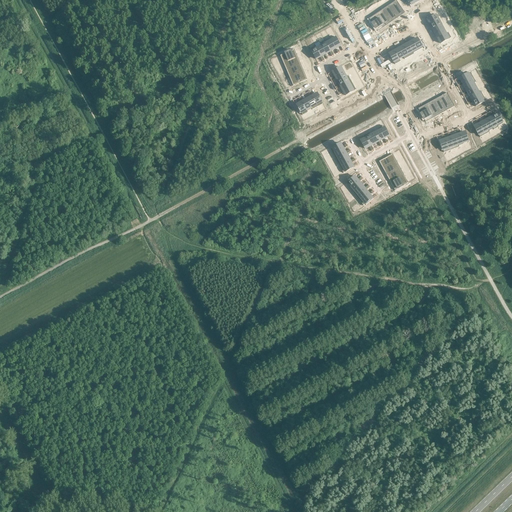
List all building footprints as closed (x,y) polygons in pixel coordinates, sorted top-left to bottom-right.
[(390,5),(389,5),(398,18),(397,16),(404,12),(404,13),(405,13),(396,0),(396,1),(390,6),(390,5)] [(383,9),(391,22),(392,22),(391,21),(397,17),(398,18),(389,5),(390,6),(383,10),(383,9)] [(376,14),(385,27),(384,25),(390,21),(391,22),(383,9),(382,10),(383,10),(377,15),(376,14)] [(369,18),(369,19),(378,31),(377,30),(384,26),(384,27),(385,27),(376,14),(376,15),(370,19),(369,18)] [(437,15),(428,20),(430,24),(430,25),(440,20),(437,15)] [(440,20),(430,25),(431,26),(433,30),(442,24),(440,20)] [(442,24),(433,30),(435,33),(435,34),(444,29),(441,25),(442,25),(442,24)] [(444,29),(435,34),(436,35),(438,39),(448,33),(446,34),(444,29)] [(448,33),(438,39),(440,43),(451,38),(448,33)] [(330,38),(329,38),(335,49),(336,48),(340,46),(341,46),(339,41),(338,42),(335,37),(330,39),(330,38)] [(323,38),(319,41),(320,43),(326,54),(330,52),(331,51),(325,41),(323,38)] [(329,38),(325,41),(331,51),(332,51),(335,49),(329,38)] [(413,40),(412,41),(418,51),(423,48),(417,38),(413,40)] [(411,42),(408,43),(414,54),(413,53),(418,51),(412,41),(411,42)] [(319,42),(315,44),(316,46),(315,46),(321,57),(322,56),(326,54),(320,43),(320,44),(319,42)] [(404,45),(403,46),(409,57),(414,54),(408,43),(404,45)] [(315,46),(310,49),(314,55),(315,58),(316,59),(320,57),(321,57),(315,46)] [(402,47),(399,48),(405,59),(409,57),(403,46),(402,47)] [(396,50),(394,51),(400,61),(401,61),(399,59),(403,57),(404,59),(405,59),(399,48),(396,50)] [(294,49),(280,55),(280,56),(281,56),(284,62),(283,63),(297,57),(296,57),(293,50),(294,50),(294,49)] [(389,54),(388,54),(393,63),(394,62),(395,64),(400,61),(394,51),(393,51),(389,54)] [(283,63),(281,64),(284,71),(286,70),(286,71),(301,64),(299,65),(296,58),(298,57),(297,57),(283,63)] [(286,71),(285,72),(288,79),(289,78),(290,78),(304,72),(302,72),(299,65),(301,65),(301,64),(286,71)] [(341,67),(332,72),(335,76),(335,77),(344,72),(341,67)] [(290,78),(288,79),(291,86),(293,85),(293,86),(307,80),(307,79),(306,80),(303,73),(304,72),(290,78)] [(344,72),(335,77),(336,78),(338,82),(348,76),(346,77),(344,72)] [(464,75),(459,78),(462,82),(463,83),(473,78),(470,73),(464,76),(464,75)] [(348,76),(338,82),(340,85),(340,86),(351,80),(348,76)] [(473,78),(463,83),(463,85),(465,88),(475,82),(473,78)] [(351,80),(340,86),(341,87),(342,90),(353,85),(351,80)] [(475,82),(465,88),(467,91),(467,92),(477,87),(475,83),(476,82),(475,82)] [(353,85),(342,90),(345,95),(356,90),(353,85)] [(477,87),(467,92),(468,93),(470,97),(480,91),(479,91),(477,87)] [(480,91),(470,97),(472,100),(472,101),(483,96),(480,91)] [(313,96),(312,96),(317,107),(318,107),(323,104),(317,93),(313,96)] [(440,97),(447,110),(447,109),(453,105),(454,107),(454,106),(447,93),(447,94),(440,98),(440,97)] [(311,97),(307,99),(312,110),(317,107),(312,96),(311,97)] [(483,96),(472,101),(473,102),(475,107),(486,101),(483,96)] [(433,101),(440,114),(439,113),(446,109),(447,111),(447,110),(440,97),(439,97),(440,98),(433,102),(433,101)] [(303,101),(302,102),(307,112),(308,112),(307,111),(312,109),(312,110),(307,99),(303,101)] [(426,105),(425,105),(433,118),(432,117),(439,113),(440,114),(433,101),(432,101),(433,102),(426,105)] [(301,102),(297,105),(302,115),(307,112),(302,102),(301,102)] [(419,108),(418,109),(426,122),(425,121),(432,117),(433,118),(425,105),(426,106),(419,109),(419,108)] [(498,114),(493,116),(498,127),(499,127),(498,126),(503,123),(498,114)] [(489,118),(488,119),(494,129),(498,127),(493,116),(489,118)] [(487,119),(484,121),(489,132),(490,132),(489,131),(493,129),(494,130),(494,129),(488,119),(487,119)] [(480,123),(479,124),(485,134),(489,132),(484,121),(480,123)] [(478,124),(474,127),(475,128),(476,131),(480,137),(485,134),(479,124),(478,124)] [(383,126),(378,128),(384,139),(385,138),(390,136),(387,131),(387,132),(383,126)] [(378,130),(374,132),(380,141),(381,141),(384,139),(378,128),(378,129),(378,130)] [(369,133),(375,144),(379,142),(380,141),(374,132),(370,134),(369,133)] [(461,133),(460,134),(463,144),(464,144),(463,143),(468,141),(467,136),(466,134),(465,132),(461,133)] [(369,133),(365,136),(371,146),(372,146),(375,144),(369,133)] [(458,134),(455,135),(459,147),(459,146),(463,144),(460,134),(458,134)] [(451,137),(450,137),(454,149),(459,147),(455,135),(451,137)] [(365,136),(360,139),(365,149),(370,147),(371,146),(365,136)] [(449,138),(445,139),(449,150),(454,149),(450,137),(449,138)] [(445,139),(440,141),(443,150),(444,152),(449,150),(445,139)] [(330,150),(327,152),(329,156),(333,154),(333,155),(344,149),(341,144),(330,150)] [(344,149),(333,155),(335,159),(346,153),(345,152),(344,149)] [(346,153),(335,159),(338,163),(349,158),(347,154),(346,153)] [(392,154),(379,162),(380,161),(384,168),(383,169),(396,161),(395,162),(392,155),(393,155),(392,154)] [(349,158),(338,163),(338,164),(340,168),(351,162),(350,161),(349,158)] [(396,161),(383,169),(384,168),(388,175),(387,176),(400,169),(400,168),(399,169),(396,162),(397,162),(396,161)] [(351,162),(340,168),(343,173),(354,167),(352,163),(351,162)] [(400,169),(387,176),(388,175),(392,182),(391,183),(404,176),(404,175),(403,176),(400,169)] [(404,176),(391,183),(392,183),(396,189),(394,190),(395,190),(408,183),(407,183),(403,176),(404,176)] [(355,177),(347,183),(350,188),(359,181),(358,180),(355,177)] [(359,181),(350,188),(354,192),(353,193),(362,185),(359,182),(359,181)] [(362,185),(353,193),(356,197),(365,189),(365,188),(362,185)] [(365,189),(356,197),(360,201),(369,194),(366,190),(365,189)] [(369,194),(360,201),(363,206),(365,204),(372,198),(369,194)]
